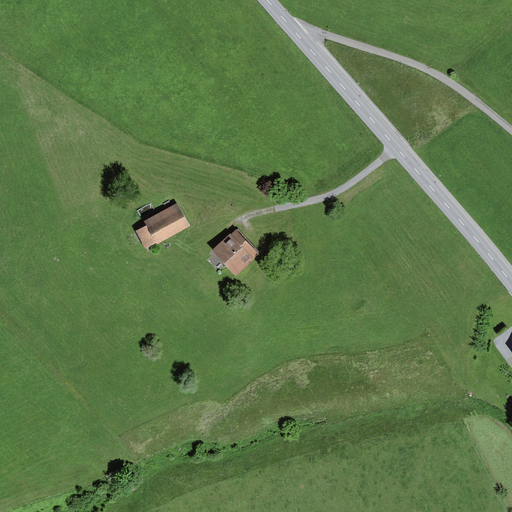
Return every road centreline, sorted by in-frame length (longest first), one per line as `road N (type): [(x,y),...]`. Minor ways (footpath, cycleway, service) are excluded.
road 1 (tertiary): [(297,34),(511,283)]
road 2 (residential): [(297,34),(326,29),(413,57),(511,120)]
road 3 (track): [(223,231),(236,219),(341,191),(396,147)]
